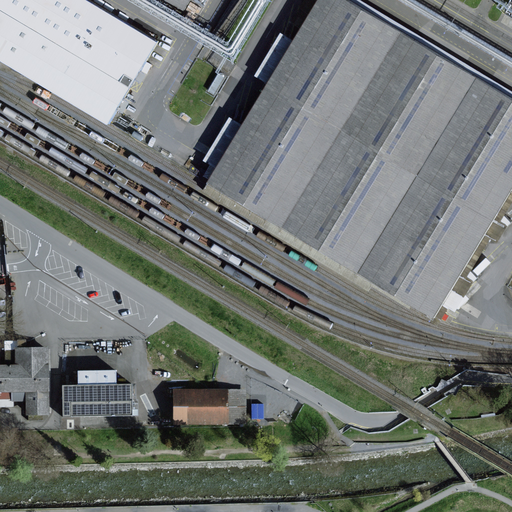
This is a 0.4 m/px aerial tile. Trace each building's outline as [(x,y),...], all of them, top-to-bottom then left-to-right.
[(155,43),(81,0),(0,0),(0,57),(108,122),(155,43)] [(511,203),(511,98),(349,0),(324,0),(220,179),(450,314),(511,203)] [(46,349),(17,350),(17,365),(0,365),(0,391),(28,391),(28,414),(47,414),(46,349)] [(117,371),(77,371),(77,385),(64,385),(64,415),(134,415),(134,385),(117,385),(117,371)] [(247,391),(176,392),(176,426),(247,426),(247,391)]
